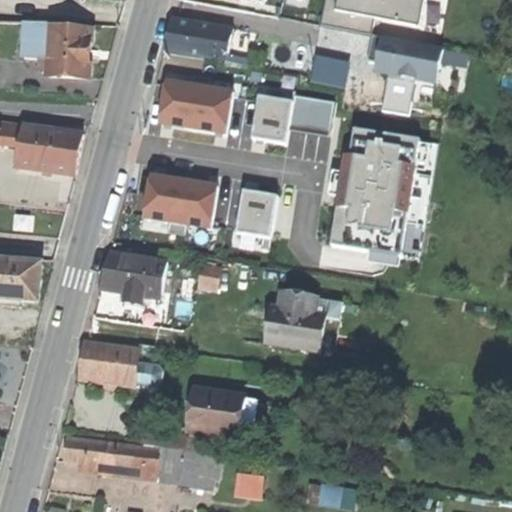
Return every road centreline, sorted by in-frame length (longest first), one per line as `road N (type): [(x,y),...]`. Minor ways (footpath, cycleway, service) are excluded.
road 1 (secondary): [(149,0),(12,511)]
road 2 (unknown): [(145,14),(0,4)]
